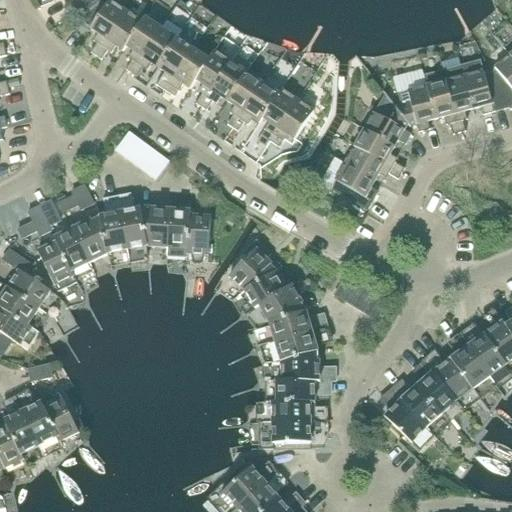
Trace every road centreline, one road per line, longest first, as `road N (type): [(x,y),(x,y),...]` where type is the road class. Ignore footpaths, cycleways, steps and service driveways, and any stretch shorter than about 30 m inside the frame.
road 1 (residential): [(373,266),(121,102)]
road 2 (residential): [(373,266),(437,159),(511,139)]
road 3 (residential): [(356,454),(365,382),(420,290)]
